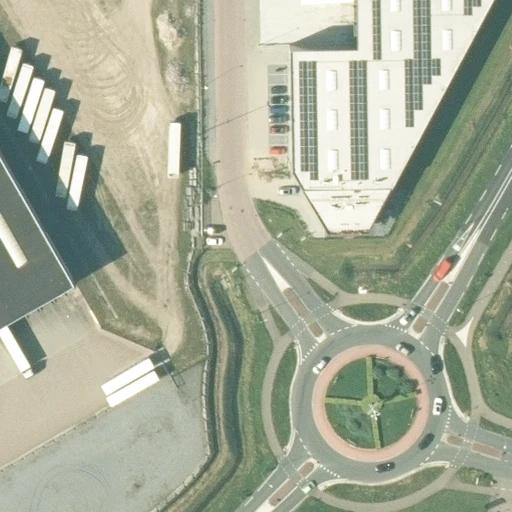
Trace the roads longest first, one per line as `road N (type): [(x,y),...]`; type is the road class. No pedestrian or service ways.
road 1 (unclassified): [(228,0),(231,166),(255,245),(274,275)]
road 2 (primary): [(469,244),(391,339)]
road 3 (primary): [(419,356),(469,244)]
